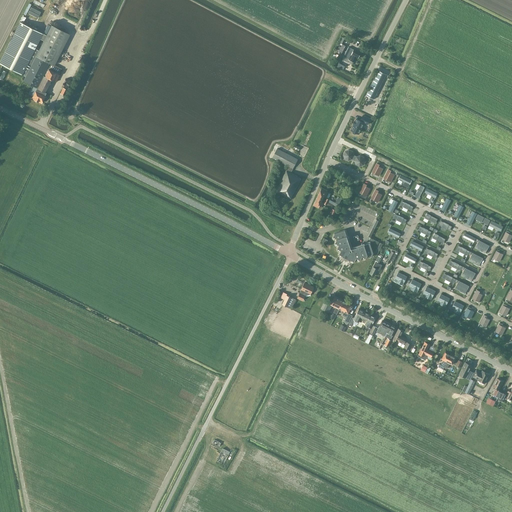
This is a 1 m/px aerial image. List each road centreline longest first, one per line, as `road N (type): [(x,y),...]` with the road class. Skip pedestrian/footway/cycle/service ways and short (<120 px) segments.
road 1 (tertiary): [(287,253),(0,108)]
road 2 (unclassified): [(162,511),(290,255)]
road 3 (unclassified): [(287,253),(406,0)]
road 4 (tertiary): [(511,370),(290,255)]
